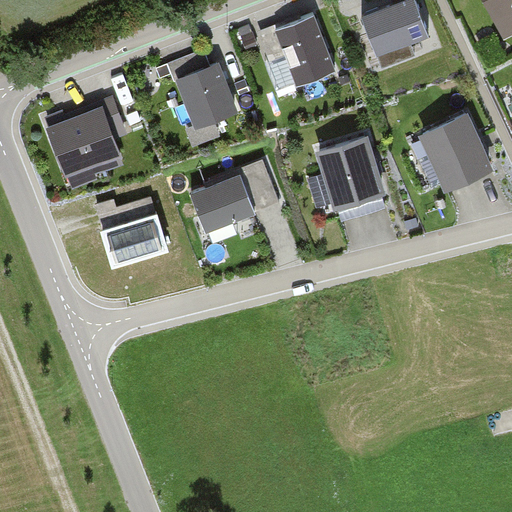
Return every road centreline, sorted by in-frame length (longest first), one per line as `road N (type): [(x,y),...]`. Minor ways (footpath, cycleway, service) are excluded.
road 1 (residential): [(511,224),(85,331)]
road 2 (residential): [(0,92),(236,0)]
road 3 (residential): [(85,331),(64,301),(0,142)]
road 4 (track): [(0,331),(70,511)]
road 5 (residential): [(145,511),(92,372),(85,331)]
